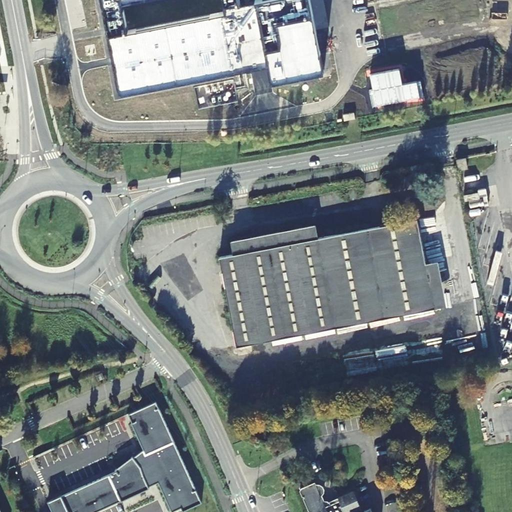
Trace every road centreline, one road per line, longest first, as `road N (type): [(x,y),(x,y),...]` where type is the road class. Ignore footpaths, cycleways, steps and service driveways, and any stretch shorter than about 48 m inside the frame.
road 1 (secondary): [(511,121),(194,180)]
road 2 (unclassified): [(0,440),(173,360)]
road 3 (unknown): [(342,53),(511,18)]
road 4 (unclassified): [(173,360),(216,427),(249,511)]
road 5 (unknown): [(233,470),(363,436)]
road 6 (unknown): [(363,436),(400,432),(420,445),(442,511)]
